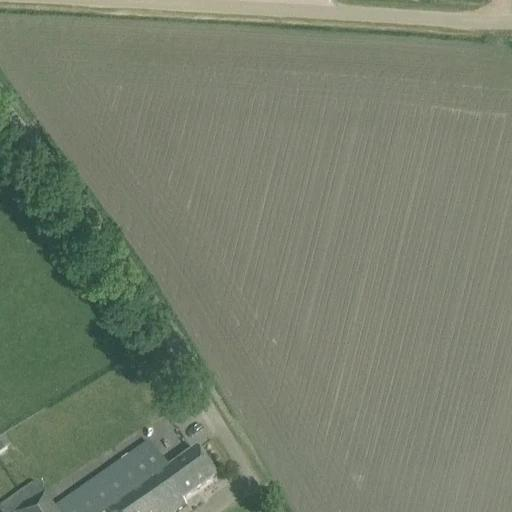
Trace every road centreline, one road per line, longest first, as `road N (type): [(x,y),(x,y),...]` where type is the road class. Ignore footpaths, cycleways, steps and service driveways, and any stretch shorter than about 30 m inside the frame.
road 1 (unclassified): [(511,18),(150,0)]
road 2 (unclassified): [(157,331),(0,113)]
